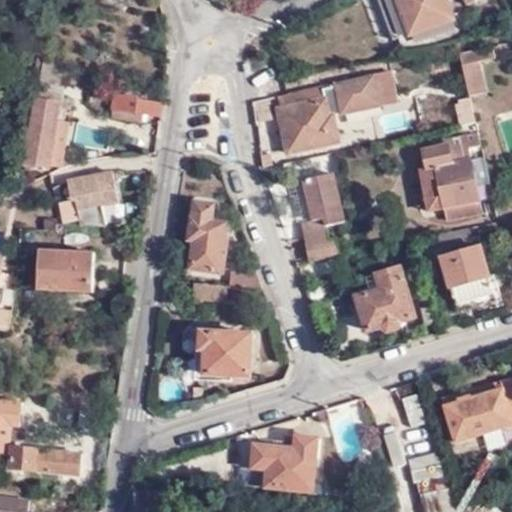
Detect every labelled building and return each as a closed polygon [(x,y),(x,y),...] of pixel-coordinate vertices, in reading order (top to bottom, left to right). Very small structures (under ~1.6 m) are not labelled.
[(400,35),(405,51),(435,44),(428,25),(455,16),(449,0),(382,0),(395,37),(400,35)] [(493,45),(461,53),(470,94),(486,91),(480,61),(496,57),(493,45)] [(33,65),(36,53),(27,50),(23,62),(33,65)] [(43,80),(47,58),(40,55),(35,79),(43,80)] [(50,168),(60,118),(71,67),(47,58),(43,80),(24,164),(50,168)] [(399,100),(392,68),(376,72),(383,104),(399,100)] [(376,72),(292,91),(295,103),(284,105),(280,105),(290,151),(340,141),(336,113),(383,104),(376,72)] [(292,91),(290,91),(282,93),(284,105),(295,103),(292,91)] [(115,109),(163,115),(165,101),(140,97),(139,94),(117,92),(115,109)] [(477,121),(473,104),(471,96),(457,99),(462,124),(477,121)] [(58,170),(62,157),(70,120),(60,118),(50,168),(49,174),(58,170)] [(477,121),(462,124),(464,130),(429,138),(430,144),(420,146),(425,165),(417,166),(428,210),(442,207),(477,199),(467,155),(484,152),(477,121)] [(477,199),(494,195),(484,152),(467,155),(477,199)] [(68,166),(74,164),(73,156),(62,157),(58,170),(68,166)] [(66,202),(69,221),(78,219),(79,224),(106,226),(101,205),(119,201),(118,194),(86,200),(82,200),(78,181),(114,174),(113,171),(68,180),(68,183),(71,198),(66,200),(66,202)] [(306,178),(316,220),(326,218),(328,225),(346,221),(335,172),(306,178)] [(78,181),(82,200),(86,200),(118,194),(114,174),(78,181)] [(215,199),(194,196),(186,263),(227,268),(232,231),(227,230),(228,218),(213,216),(215,199)] [(477,199),(442,207),(445,218),(479,210),(477,199)] [(58,201),(62,222),(69,221),(66,202),(66,200),(58,201)] [(304,223),(308,236),(329,232),(328,225),(326,218),(316,220),(304,223)] [(479,234),(501,230),(499,219),(438,232),(445,253),(440,255),(458,312),(502,301),(496,275),(491,277),(479,234)] [(329,232),(308,236),(313,259),(318,258),(314,243),(331,239),(329,232)] [(340,237),(331,239),(314,243),(318,258),(344,253),(340,237)] [(98,253),(43,250),(41,285),(61,286),(61,290),(95,292),(98,253)] [(248,272),(259,268),(255,258),(244,262),(248,272)] [(402,267),(378,274),(382,289),(373,292),(371,286),(350,292),(354,304),(360,302),(369,332),(417,317),(402,267)] [(265,286),(261,275),(231,272),(231,281),(265,286)] [(382,289),(378,274),(368,277),(371,286),(373,292),(382,289)] [(228,297),(229,281),(197,278),(196,294),(228,297)] [(426,321),(437,318),(434,305),(422,308),(426,321)] [(0,308),(0,327),(8,328),(11,310),(0,308)] [(257,331),(201,325),(197,371),(208,372),(209,367),(252,371),(257,331)] [(511,376),(444,396),(446,404),(457,438),(459,440),(511,423),(511,376)] [(457,438),(446,404),(441,406),(451,440),(457,438)] [(330,417),(327,406),(318,409),(321,419),(330,417)] [(319,435),(287,432),(288,439),(260,437),(260,442),(254,441),(251,465),(265,468),(262,487),(313,491),(319,435)] [(84,449),(13,444),(11,466),(83,472),(84,449)] [(161,510),(163,489),(137,489),(135,511),(150,511),(151,509),(161,510)] [(31,511),(33,500),(0,496),(0,500),(0,511),(31,511)]
